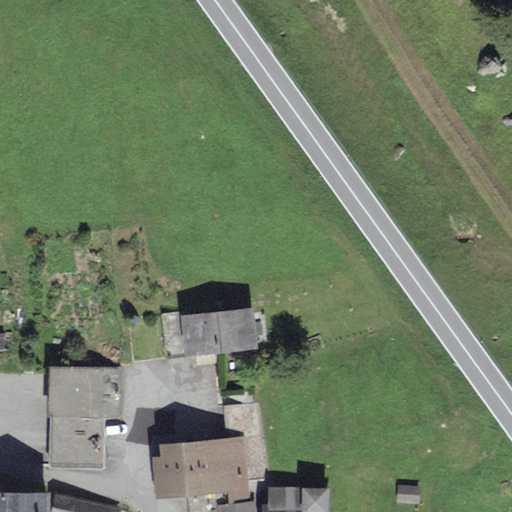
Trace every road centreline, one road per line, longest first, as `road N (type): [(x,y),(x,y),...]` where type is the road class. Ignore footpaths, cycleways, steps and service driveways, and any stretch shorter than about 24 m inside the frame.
road 1 (secondary): [(216,0),(511,413)]
road 2 (residential): [(157,511),(110,490),(0,464)]
